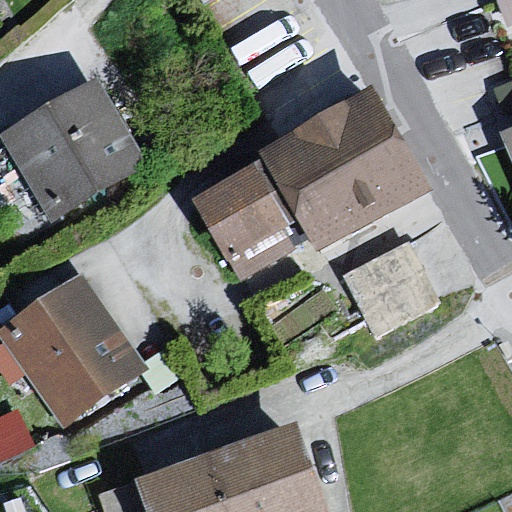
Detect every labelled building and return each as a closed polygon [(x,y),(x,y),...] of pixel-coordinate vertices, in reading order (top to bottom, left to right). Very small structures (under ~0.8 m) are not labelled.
[(97,90),(3,149),(60,239),(154,180),(97,90)] [(372,102),(257,169),(312,263),(429,205),(372,102)] [(511,140),(499,145),(511,173),(511,140)] [(257,169),(191,211),(232,284),(297,245),(257,169)] [(410,235),(344,270),(376,329),(442,294),(410,235)] [(82,278),(2,341),(64,439),(144,378),(82,278)] [(322,511),(293,438),(129,490),(137,511),(322,511)]
